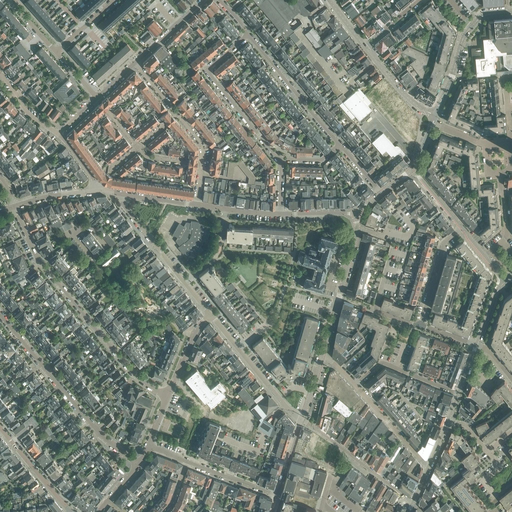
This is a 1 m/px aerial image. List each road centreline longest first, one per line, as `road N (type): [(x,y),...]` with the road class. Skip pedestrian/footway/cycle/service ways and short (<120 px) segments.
road 1 (residential): [(168,395),(132,372),(58,283),(13,206)]
road 2 (residential): [(137,466),(72,405),(0,315)]
road 3 (residential): [(247,34),(210,75),(281,161)]
road 4 (residential): [(123,194),(123,205),(210,314)]
road 5 (tertiary): [(321,358),(356,214)]
road 6 (residential): [(339,144),(247,34)]
road 7 (residential): [(301,419),(412,503)]
road 8 (residential): [(210,314),(301,419)]
